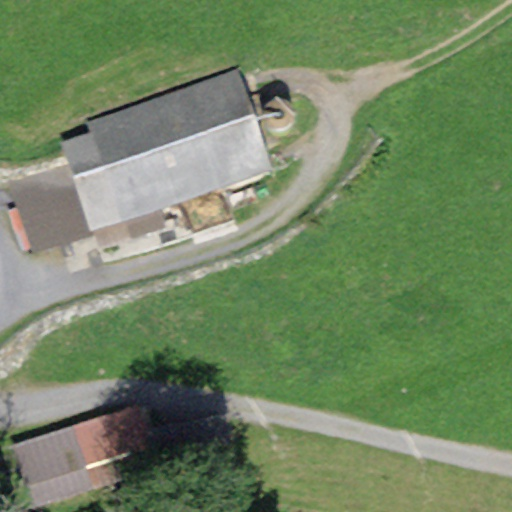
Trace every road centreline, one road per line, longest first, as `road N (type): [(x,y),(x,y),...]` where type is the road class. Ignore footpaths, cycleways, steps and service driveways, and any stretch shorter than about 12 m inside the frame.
road 1 (track): [(0,411),(140,392),(511,462)]
road 2 (track): [(268,87),(307,87),(338,102),(326,160),(269,226),(111,278),(0,291)]
road 3 (track): [(338,102),(511,14)]
